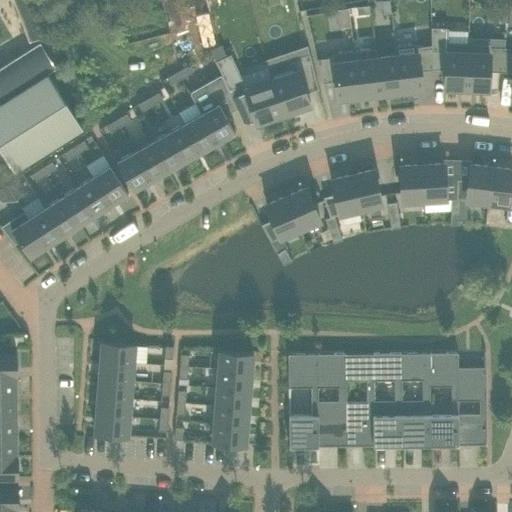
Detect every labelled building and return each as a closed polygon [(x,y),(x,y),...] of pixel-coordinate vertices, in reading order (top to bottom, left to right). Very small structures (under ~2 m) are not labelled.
[(15,0),(16,2),(30,39),(56,29),(45,0),(15,0)] [(389,0),(381,0),(383,12),(390,11),(389,0)] [(492,0),(491,9),(508,11),(509,0),(492,0)] [(370,12),(369,4),(356,6),(357,14),(370,12)] [(328,7),(329,25),(351,24),(350,6),(328,7)] [(394,42),(400,90),(422,87),(419,68),(429,68),(431,26),(429,26),(428,44),(416,43),(416,40),(394,42)] [(431,26),(429,68),(431,68),(432,50),(445,51),(444,87),(466,87),(468,42),(446,41),(446,27),(431,26)] [(212,30),(199,33),(202,45),(215,42),(212,30)] [(373,45),(379,93),(400,90),(394,42),(393,42),(394,52),(376,54),(375,45),(373,45)] [(468,42),(466,87),(488,88),(489,70),(501,71),(504,46),(489,46),(489,42),(468,42)] [(47,71),(55,67),(40,43),(0,68),(0,148),(14,170),(82,127),(47,71)] [(353,47),(359,95),(379,93),(373,45),(353,47)] [(511,47),(504,46),(501,71),(511,72),(511,80),(511,90),(511,47)] [(335,80),(337,98),(359,95),(353,47),(331,50),(332,52),(315,54),(322,82),(335,80)] [(271,79),(284,116),(300,110),(299,107),(309,104),(305,92),(318,88),(309,52),(292,58),(296,70),(271,79)] [(244,83),(230,53),(215,60),(228,90),(244,83)] [(181,78),(192,72),(187,64),(177,70),(181,78)] [(181,78),(177,70),(166,76),(170,84),(181,78)] [(271,79),(244,88),(256,122),(266,118),(267,122),(284,116),(271,79)] [(152,104),(162,98),(158,91),(148,97),(152,104)] [(152,104),(148,97),(137,103),(141,110),(152,104)] [(235,132),(218,102),(200,112),(217,142),(235,132)] [(120,125),(130,119),(126,112),(116,118),(120,125)] [(217,142),(200,112),(184,122),(201,151),(217,142)] [(109,131),(120,125),(116,118),(105,124),(109,131)] [(201,151),(184,122),(167,131),(184,161),(201,151)] [(184,161),(167,131),(150,141),(167,170),(184,161)] [(78,153),(88,146),(83,139),(73,146),(78,153)] [(167,170),(150,141),(134,150),(150,180),(167,170)] [(78,153),(73,146),(63,152),(68,159),(78,153)] [(150,180),(134,150),(116,160),(133,190),(150,180)] [(46,174),(56,167),(51,160),(41,167),(46,174)] [(445,198),(443,162),(421,163),(423,199),(445,198)] [(423,199),(421,163),(400,164),(402,200),(423,199)] [(487,201),(492,165),(470,163),(468,179),(456,177),(455,197),(487,201)] [(128,193),(109,164),(92,175),(111,204),(128,193)] [(511,221),(511,179),(511,180),(511,178),(511,167),(492,165),(487,201),(507,203),(505,221),(511,221)] [(36,180),(46,174),(41,167),(31,173),(36,180)] [(382,203),(373,168),(352,173),(360,208),(382,203)] [(360,208),(352,173),(331,178),(334,194),(323,196),(329,215),(360,208)] [(111,204),(92,175),(76,185),(95,214),(111,204)] [(23,187),(17,178),(8,184),(14,193),(23,187)] [(16,198),(7,183),(0,187),(0,198),(1,200),(15,199),(16,198)] [(95,214),(76,185),(60,196),(78,224),(95,214)] [(320,219),(305,186),(285,195),(300,228),(320,219)] [(300,228),(285,195),(265,203),(272,218),(261,223),(270,240),(300,228)] [(78,224),(60,196),(44,206),(62,235),(78,224)] [(459,211),(460,198),(451,198),(450,211),(459,211)] [(398,213),(396,201),(387,202),(389,214),(398,213)] [(62,235),(44,206),(28,217),(46,245),(62,235)] [(459,223),(459,211),(450,211),(450,223),(459,223)] [(46,245),(28,217),(24,212),(1,226),(14,243),(19,240),(29,256),(46,245)] [(400,226),(398,213),(389,214),(390,227),(400,226)] [(337,227),(333,215),(325,218),(329,230),(337,227)] [(341,239),(337,227),(329,230),(333,242),(341,239)] [(291,259),(285,248),(277,252),(283,263),(291,259)] [(20,335),(8,336),(9,344),(20,344),(20,335)] [(101,340),(100,358),(134,361),(135,343),(101,340)] [(165,345),(164,357),(172,358),(173,346),(165,345)] [(219,349),(217,367),(251,370),(253,352),(219,349)] [(457,413),(457,399),(457,366),(458,366),(457,351),(429,352),(429,385),(451,385),(451,413),(429,413),(429,444),(457,443),(457,413)] [(17,374),(17,353),(0,352),(0,374),(16,374),(17,374)] [(373,377),(372,352),(344,353),(345,377),(366,377),(366,398),(345,399),(345,445),(373,444),(373,398),(373,377)] [(372,352),(373,377),(394,377),(394,398),(373,398),(373,444),(401,444),(401,398),(401,377),(400,352),(372,352)] [(429,385),(429,352),(400,352),(401,377),(422,377),(422,398),(401,398),(401,444),(429,444),(429,413),(429,385)] [(180,353),(179,365),(187,366),(188,354),(180,353)] [(317,445),(317,400),(317,386),(316,353),(288,353),(288,386),(311,386),(311,414),(288,414),(289,445),(317,445)] [(345,377),(344,353),(316,353),(317,386),(338,386),(338,400),(317,400),(317,445),(345,445),(345,399),(345,377)] [(100,358),(98,377),(132,379),(134,361),(100,358)] [(179,365),(178,377),(187,378),(187,366),(179,365)] [(486,443),(485,365),(458,366),(457,366),(457,399),(479,398),(479,412),(457,413),(457,443),(486,443)] [(217,367),(216,386),(250,388),(251,370),(217,367)] [(163,370),(162,382),(170,383),(171,371),(163,370)] [(0,394),(16,395),(16,374),(0,374),(0,394)] [(98,377),(97,395),(131,398),(132,379),(98,377)] [(162,382),(161,394),(169,395),(170,383),(162,382)] [(216,386),(215,404),(248,407),(250,388),(216,386)] [(177,389),(176,401),(185,402),(186,390),(177,389)] [(0,414),(17,415),(16,395),(0,394),(0,414)] [(97,395),(95,413),(129,416),(131,398),(97,395)] [(176,401),(176,413),(184,414),(185,402),(176,401)] [(215,404),(213,422),(247,425),(248,407),(215,404)] [(160,406),(159,418),(167,418),(168,406),(160,406)] [(95,413),(94,432),(128,434),(129,416),(95,413)] [(0,434),(17,435),(17,415),(0,414),(0,434)] [(159,418),(158,430),(166,431),(167,418),(159,418)] [(213,422),(212,441),(246,443),(247,425),(213,422)] [(175,426),(174,438),(182,439),(183,426),(175,426)] [(17,455),(17,435),(0,434),(0,455),(18,455),(17,455)] [(18,455),(0,455),(0,476),(18,477),(18,455)] [(0,506),(18,506),(18,485),(0,485),(0,506)]
